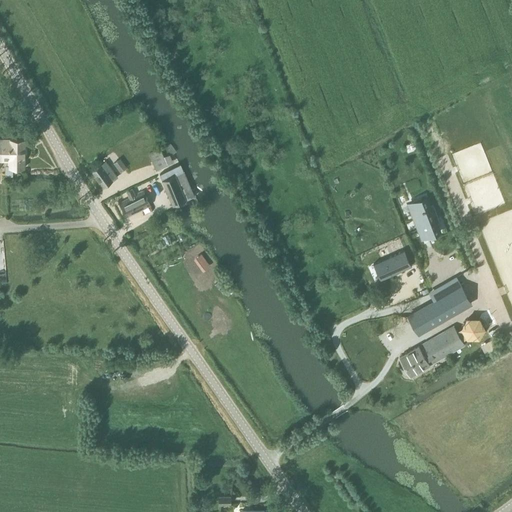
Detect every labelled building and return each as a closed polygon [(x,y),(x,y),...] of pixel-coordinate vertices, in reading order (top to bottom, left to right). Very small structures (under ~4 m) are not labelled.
[(25,140),(0,139),(0,160),(6,161),(5,176),(12,176),(13,168),(24,168),(25,140)] [(160,149),(149,154),(156,170),(167,165),(166,164),(172,161),(169,155),(163,157),(160,149)] [(119,159),(113,163),(120,172),(126,168),(119,159)] [(105,162),(92,172),(103,187),(117,177),(105,162)] [(183,171),(162,180),(173,206),(194,197),(183,171)] [(130,198),(120,202),(127,216),(150,205),(143,191),(135,195),(132,189),(126,192),(130,198)] [(426,195),(406,202),(420,239),(441,231),(426,195)] [(404,249),(375,263),(382,279),(412,266),(404,249)] [(461,286),(409,316),(419,333),(471,303),(461,286)] [(461,328),(456,331),(462,340),(466,337),(478,337),(483,328),(478,319),(478,318),(467,318),(461,328)] [(453,325),(399,356),(410,376),(464,345),(462,340),(456,330),(453,325)] [(230,496),(219,496),(219,504),(230,504),(230,496)]
